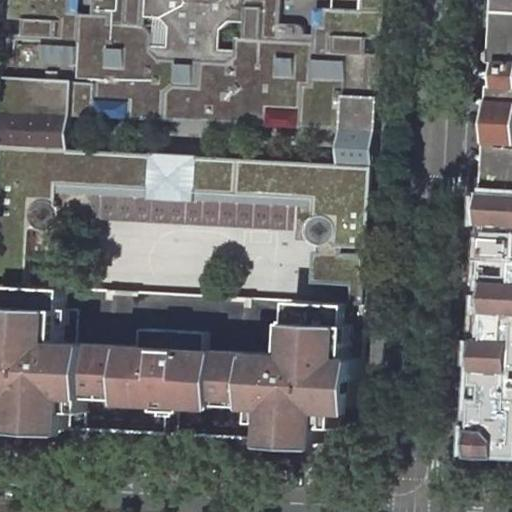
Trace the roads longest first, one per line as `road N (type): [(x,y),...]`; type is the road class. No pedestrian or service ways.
road 1 (residential): [(439,511),(467,0)]
road 2 (tertiary): [(409,511),(0,487)]
